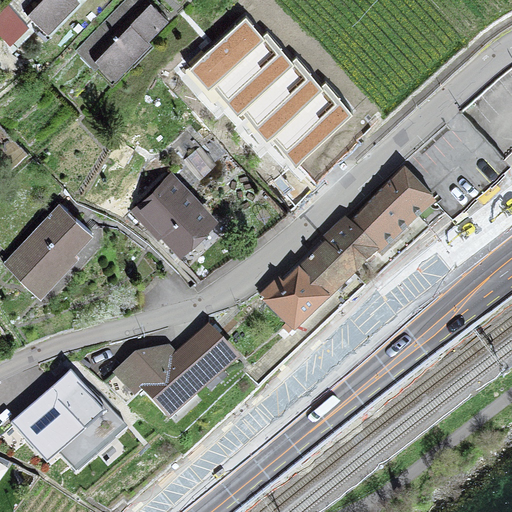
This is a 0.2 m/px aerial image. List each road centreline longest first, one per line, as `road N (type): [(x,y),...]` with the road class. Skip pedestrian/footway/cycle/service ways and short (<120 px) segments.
road 1 (residential): [(493,64),(240,280),(180,311),(0,371)]
road 2 (primary): [(511,246),(180,511)]
road 3 (track): [(347,511),(405,479),(511,396)]
